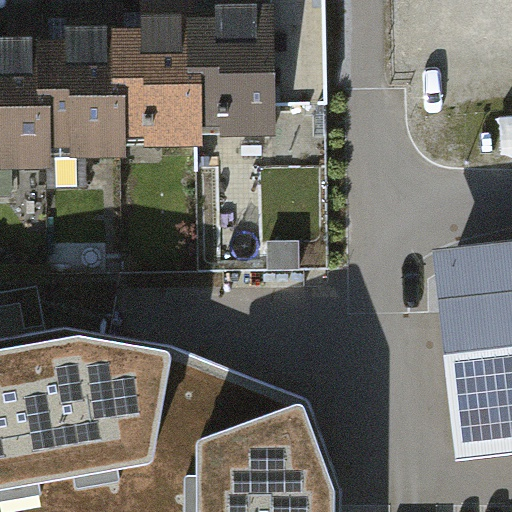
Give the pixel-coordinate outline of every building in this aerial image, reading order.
[(159,145),(201,145),(199,0),(143,0),(143,5),(123,5),(125,153),(125,161),(160,161),(159,145)] [(199,0),(201,145),(217,145),(217,121),(280,121),(278,0),(199,0)] [(282,0),(283,116),(331,116),(330,0),(282,0)] [(84,154),(125,153),(123,5),(79,6),(79,29),(50,29),(52,167),(52,192),(85,192),(84,154)] [(16,168),(52,167),(50,29),(50,15),(14,15),(15,32),(3,32),(3,47),(0,46),(0,200),(17,200),(16,168)] [(511,242),(434,251),(457,462),(511,456),(511,242)] [(83,330),(0,343),(0,504),(160,475),(183,348),(83,330)] [(160,475),(0,504),(0,511),(182,511),(183,446),(310,399),(183,348),(160,475)] [(310,399),(183,446),(182,511),(342,511),(343,491),(310,399)]
